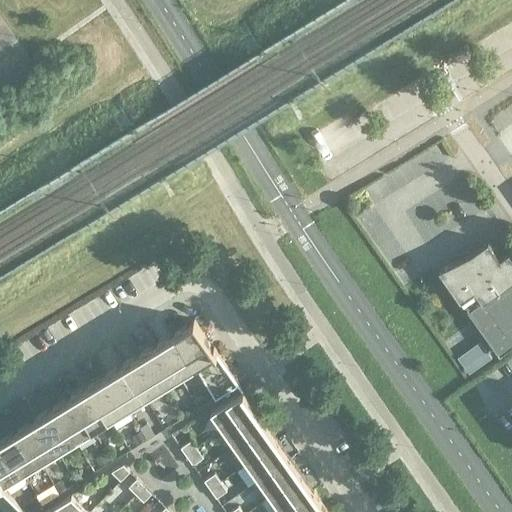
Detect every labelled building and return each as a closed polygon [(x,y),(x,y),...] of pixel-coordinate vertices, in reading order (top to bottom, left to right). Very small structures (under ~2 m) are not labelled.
[(471,252),(439,268),(500,354),(511,345),(511,253),(509,250),(500,256),(489,239),(471,252)] [(195,319),(192,320),(176,330),(197,364),(196,365),(197,365),(218,352),(195,319)] [(197,364),(176,330),(159,340),(180,375),(196,365),(197,364)] [(180,375),(159,340),(141,351),(162,385),(180,375)] [(474,350),(461,359),(467,367),(479,358),(474,350)] [(162,385),(141,351),(124,362),(145,396),(162,385)] [(240,382),(218,352),(197,365),(216,397),(240,382)] [(145,396),(124,362),(107,372),(128,407),(145,396)] [(128,407),(107,372),(89,383),(110,417),(128,407)] [(110,417),(89,383),(72,394),(93,428),(110,417)] [(211,412),(224,429),(256,406),(244,389),(211,412)] [(93,428),(72,394),(54,404),(75,439),(93,428)] [(75,439),(54,404),(36,415),(57,449),(75,439)] [(268,423),(256,406),(224,429),(235,446),(268,423)] [(57,449),(36,415),(19,426),(40,460),(57,449)] [(149,422),(141,427),(147,438),(155,433),(149,422)] [(280,440),(268,423),(235,446),(247,463),(280,440)] [(40,460),(19,426),(2,436),(23,471),(40,460)] [(141,430),(133,435),(138,444),(147,439),(141,430)] [(23,471),(2,436),(0,437),(0,487),(24,511),(26,511),(0,485),(0,474),(4,482),(23,471)] [(181,446),(187,455),(198,447),(192,439),(181,446)] [(292,456),(280,440),(247,463),(259,479),(292,456)] [(204,456),(198,447),(187,455),(193,463),(204,456)] [(105,451),(95,457),(100,464),(109,458),(105,451)] [(303,473),(292,456),(259,479),(271,496),(303,473)] [(130,471),(123,463),(112,470),(121,480),(130,471)] [(205,479),(211,488),(221,481),(215,472),(205,479)] [(283,511),(315,490),(303,473),(271,496),(281,511),(283,511)] [(144,485),(137,477),(129,485),(136,493),(144,485)] [(228,489),(221,481),(211,488),(217,497),(228,489)] [(152,492),(144,485),(136,493),(144,500),(152,492)] [(318,511),(327,506),(315,490),(283,511),(318,511)] [(42,511),(88,511),(90,511),(72,494),(42,511)]
